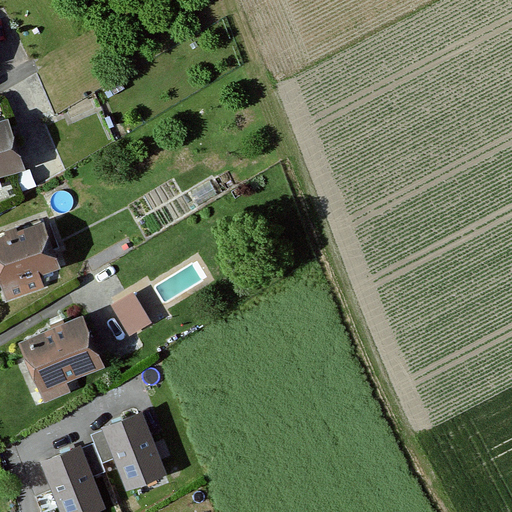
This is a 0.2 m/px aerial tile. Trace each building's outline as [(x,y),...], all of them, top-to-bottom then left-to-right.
[(15,116),(0,120),(0,172),(27,165),(15,116)] [(51,217),(0,230),(0,268),(7,293),(50,281),(46,269),(65,264),(51,217)] [(112,298),(131,330),(153,317),(134,285),(112,298)] [(90,312),(24,338),(47,399),(73,388),(68,374),(108,359),(90,312)] [(161,467),(140,412),(105,426),(126,481),(161,467)] [(98,498),(76,443),(41,456),(62,511),(98,498)]
